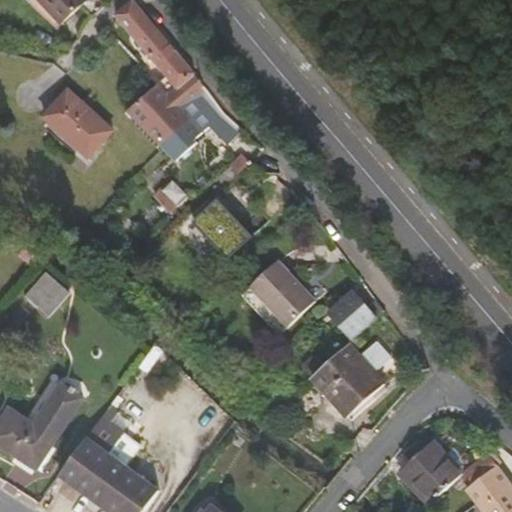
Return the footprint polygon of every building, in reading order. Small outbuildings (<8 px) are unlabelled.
[(89,1),(88,0),(38,0),(62,25),(89,1)] [(166,76),(158,84),(159,85),(134,108),(181,160),(202,138),(198,135),(209,124),(228,143),(242,129),(225,113),(195,75),(134,1),(117,16),(116,17),(166,76)] [(115,131),(70,90),(44,119),(90,158),(115,131)] [(238,174),(250,162),(243,155),(231,167),(238,174)] [(171,210),(189,194),(176,180),(158,196),(171,210)] [(254,236),(221,200),(195,223),(229,258),(254,236)] [(288,326),(289,326),(317,301),(280,262),(252,286),(252,288),(288,326)] [(25,297),(42,310),(63,287),(47,274),(25,297)] [(354,294),(330,315),(354,341),(378,319),(354,294)] [(392,360),(378,343),(360,358),(375,375),(392,360)] [(360,358),(350,345),(314,378),(349,417),(385,386),(375,375),(360,358)] [(12,410),(0,427),(0,446),(37,470),(84,400),(63,387),(35,425),(12,410)] [(145,511),(161,491),(110,454),(125,433),(104,417),(88,438),(60,476),(109,511),(145,511)] [(403,474),(431,506),(465,475),(447,455),(446,454),(436,444),(403,474)] [(467,473),(473,468),(455,449),(447,455),(465,475),(467,473)] [(511,511),(511,483),(489,453),(473,468),(467,473),(477,484),(468,491),(483,511),(511,511)]
